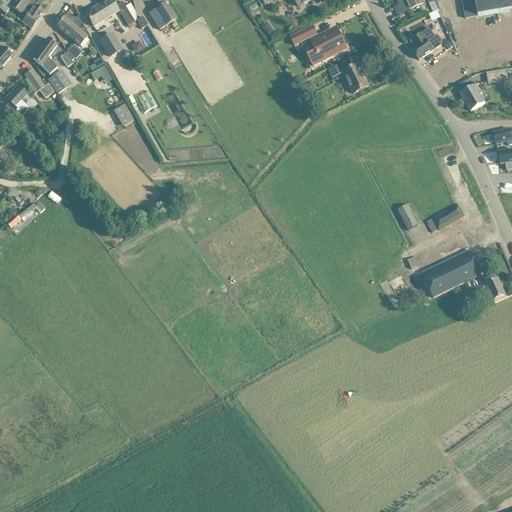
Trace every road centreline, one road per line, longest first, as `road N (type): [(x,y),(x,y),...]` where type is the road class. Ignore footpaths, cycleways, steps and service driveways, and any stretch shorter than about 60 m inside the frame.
road 1 (unclassified): [(459,128),(371,0)]
road 2 (unclassified): [(511,245),(459,128)]
